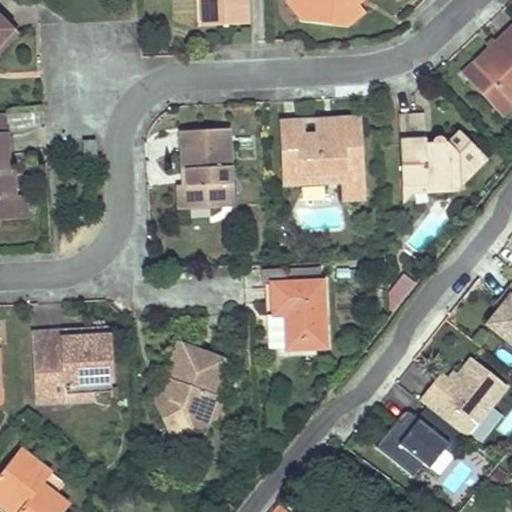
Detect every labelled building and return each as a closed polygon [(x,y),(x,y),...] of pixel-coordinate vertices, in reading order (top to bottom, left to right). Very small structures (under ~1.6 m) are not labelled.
[(201,0),(203,27),(247,24),(245,0),(201,0)] [(290,0),(287,3),(302,20),(347,25),(346,12),(356,5),(362,0),(290,0)] [(346,12),(347,25),(362,13),(356,5),(346,12)] [(0,51),(18,33),(0,16),(0,51)] [(511,104),(511,30),(475,65),(511,104)] [(463,77),(502,118),(511,108),(511,104),(475,65),(463,77)] [(6,114),(0,114),(0,218),(28,217),(26,196),(15,197),(13,170),(9,171),(6,114)] [(433,143),(433,144),(425,145),(424,115),(399,116),(403,186),(427,186),(427,193),(457,192),(457,181),(464,183),(486,159),(459,132),(447,144),(445,144),(445,142),(444,141),(443,140),(442,139),(441,138),(439,138),(438,138),(436,138),(435,139),(434,140),(433,142),(433,143)] [(282,123),(283,141),(284,160),(301,160),(302,174),(344,172),(345,182),(346,201),(363,200),(359,120),(340,120),(341,130),(321,130),(321,136),(300,136),(299,122),(282,123)] [(340,120),(299,122),(300,136),(321,136),(321,130),(341,130),(340,120)] [(178,211),(222,209),(220,186),(230,185),(227,131),(179,133),(182,171),(185,171),(187,187),(183,187),(180,187),(177,187),(178,211)] [(85,162),(96,162),(95,140),(84,140),(85,162)] [(301,160),(284,160),(285,184),(345,182),(344,172),(302,174),(301,160)] [(222,209),(232,208),(230,185),(220,186),(222,209)] [(427,186),(403,186),(403,194),(427,193),(427,186)] [(285,316),(286,333),(286,350),(325,349),(323,283),(273,285),(274,317),(285,316)] [(511,285),(505,294),(509,297),(501,308),(487,326),(511,345),(511,285)] [(497,305),(501,308),(509,297),(505,294),(497,305)] [(109,338),(108,331),(64,333),(64,340),(109,338)] [(96,394),(96,389),(96,383),(111,383),(109,338),(64,340),(64,333),(34,334),(37,381),(64,379),(65,401),(97,400),(96,394)] [(184,415),(187,422),(190,429),(204,434),(208,421),(216,420),(221,406),(215,397),(227,362),(178,344),(171,362),(176,364),(166,393),(169,401),(156,407),(164,424),(184,415)] [(440,375),(419,401),(427,407),(466,438),(507,386),(471,359),(458,376),(451,384),(447,381),(440,375)] [(454,373),(447,381),(451,384),(458,376),(454,373)] [(64,379),(37,381),(39,403),(65,402),(65,401),(64,379)] [(96,394),(111,393),(111,383),(96,383),(96,389),(96,394)] [(169,401),(166,393),(153,400),(156,407),(169,401)] [(452,455),(466,438),(427,407),(417,419),(410,414),(401,425),(397,422),(376,449),(413,478),(423,465),(430,470),(446,450),(452,455)] [(509,439),(511,435),(511,408),(496,429),(509,439)] [(164,424),(171,438),(190,429),(187,422),(184,415),(164,424)] [(63,511),(68,506),(41,485),(49,474),(20,452),(0,479),(0,491),(22,508),(19,511),(63,511)] [(19,511),(22,508),(0,491),(0,510),(2,511),(19,511)]
